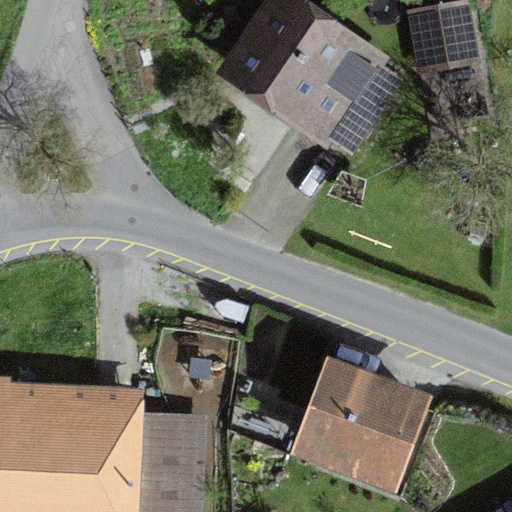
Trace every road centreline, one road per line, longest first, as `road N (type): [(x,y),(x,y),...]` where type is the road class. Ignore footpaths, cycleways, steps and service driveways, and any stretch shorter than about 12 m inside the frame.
road 1 (unclassified): [(0,165),(202,254),(511,370)]
road 2 (residential): [(0,156),(43,0)]
